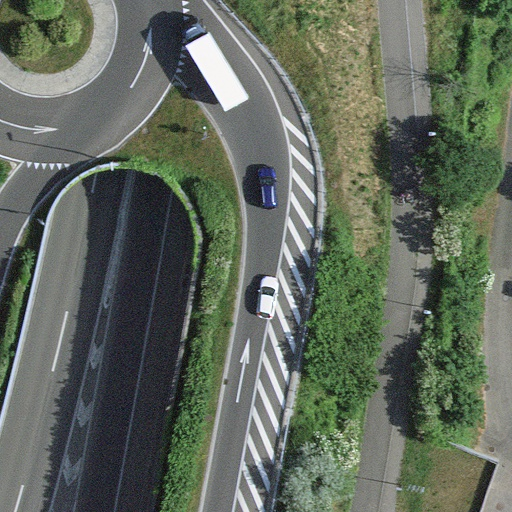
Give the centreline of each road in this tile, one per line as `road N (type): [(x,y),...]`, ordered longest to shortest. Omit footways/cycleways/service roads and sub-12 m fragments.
road 1 (unclassified): [(217,511),(264,252),(263,185),(244,118),(221,80),(149,0)]
road 2 (motorway): [(13,511),(142,0)]
road 3 (motorway): [(78,511),(147,0)]
road 4 (primary): [(79,123),(130,88),(145,60),(148,0)]
road 5 (primary): [(0,230),(34,173),(79,123)]
